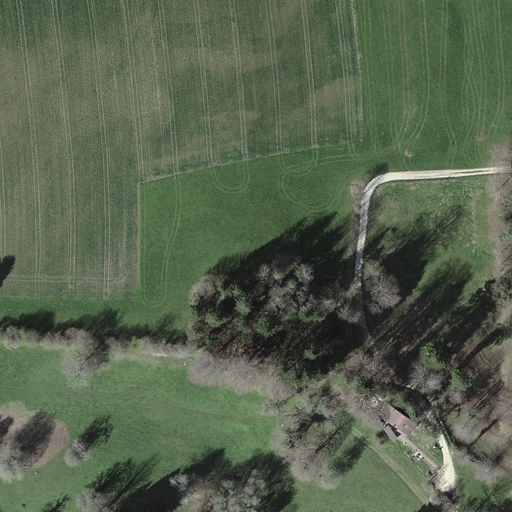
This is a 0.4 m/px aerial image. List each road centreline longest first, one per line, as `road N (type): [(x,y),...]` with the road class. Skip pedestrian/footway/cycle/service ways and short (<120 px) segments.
road 1 (track): [(0,386),(350,431),(434,511)]
road 2 (track): [(453,511),(433,425),(363,347),(353,285),(366,180)]
road 3 (track): [(343,181),(511,171)]
